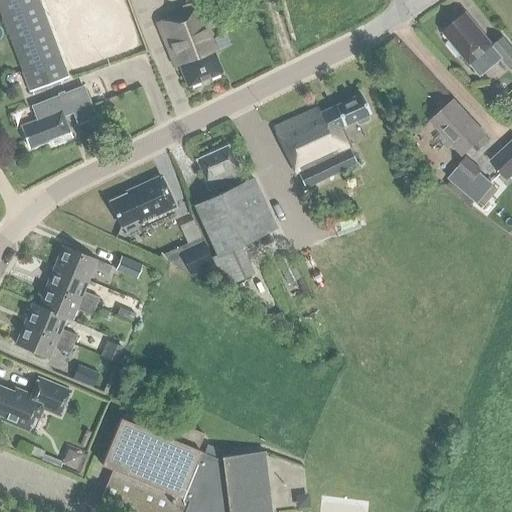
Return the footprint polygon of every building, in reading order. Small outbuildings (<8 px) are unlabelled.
[(0,0),(0,13),(29,93),(67,79),(37,0),(0,0)] [(198,6),(156,23),(174,67),(178,65),(187,87),(222,73),(213,51),(216,50),(229,44),(225,34),(212,39),(198,6)] [(501,60),(507,67),(510,70),(511,67),(511,47),(503,37),(492,46),(465,14),(442,33),(449,41),(447,43),(458,57),(461,55),(469,65),(470,65),(480,77),(501,60)] [(20,127),(29,149),(50,141),(52,145),(71,138),(63,116),(71,113),(75,124),(93,117),(82,88),(32,107),(37,121),(20,127)] [(297,174),(305,189),(356,164),(348,149),(350,148),(341,127),(353,121),(357,125),(367,120),(366,115),(369,114),(360,94),(319,114),(316,109),(274,128),(295,173),(297,174)] [(431,121),(462,155),(484,135),(453,101),(431,121)] [(507,181),(511,176),(511,138),(488,162),(507,181)] [(227,146),(196,161),(205,182),(206,181),(209,190),(241,175),(227,146)] [(447,179),(477,204),(493,185),(479,173),(481,171),(465,157),(447,179)] [(109,203),(121,227),(137,220),(139,224),(175,208),(160,177),(126,192),(127,195),(109,203)] [(275,229),(253,179),(193,206),(216,256),(275,229)] [(365,218),(353,192),(320,208),(333,234),(365,218)] [(178,252),(189,275),(212,264),(202,241),(178,252)] [(211,259),(224,287),(253,274),(241,245),(211,259)] [(62,246),(53,267),(87,281),(92,270),(108,276),(111,267),(96,260),(62,246)] [(275,262),(286,284),(300,278),(289,255),(275,262)] [(114,271),(136,279),(140,267),(119,259),(114,271)] [(53,267),(45,287),(95,307),(98,298),(83,292),(87,281),(53,267)] [(37,306),(37,307),(65,319),(70,321),(75,309),(91,316),(95,307),(45,287),(37,306)] [(388,317),(396,295),(372,287),(365,309),(388,317)] [(73,345),(76,336),(61,329),(65,319),(37,307),(37,306),(32,304),(23,324),(73,345)] [(135,314),(120,308),(117,316),(131,322),(135,314)] [(69,354),(73,345),(23,324),(15,345),(48,359),(53,347),(69,354)] [(110,343),(104,358),(115,363),(115,362),(120,349),(121,348),(110,343)] [(75,364),(69,379),(92,389),(100,374),(75,364)] [(1,421),(27,431),(33,417),(38,419),(42,409),(59,416),(69,391),(38,378),(31,396),(14,389),(13,393),(0,387),(0,415),(3,417),(1,421)] [(120,419),(101,465),(112,470),(99,501),(125,511),(271,511),(263,451),(220,457),(220,460),(196,450),(203,434),(168,420),(161,436),(120,419)]
